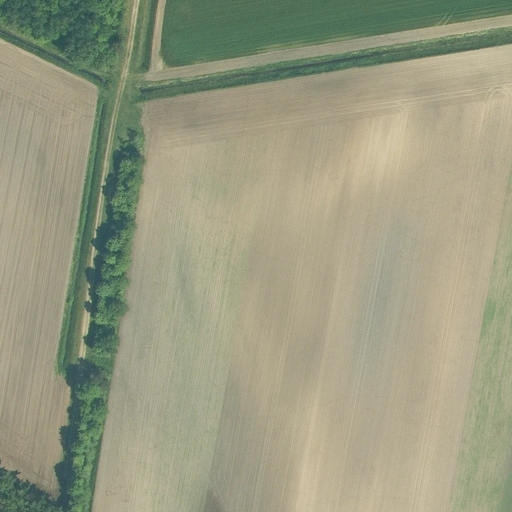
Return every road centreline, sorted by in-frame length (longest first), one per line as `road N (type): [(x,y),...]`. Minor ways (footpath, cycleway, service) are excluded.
road 1 (track): [(511,23),(121,84),(0,24)]
road 2 (track): [(135,0),(60,511)]
